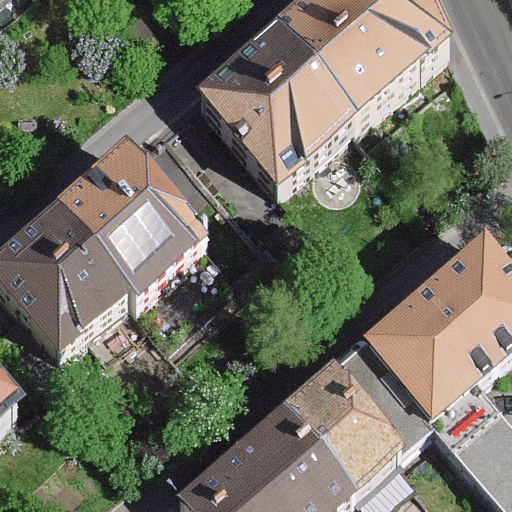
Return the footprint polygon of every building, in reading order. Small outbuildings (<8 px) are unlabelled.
[(0,0),(0,9),(10,0),(0,0)] [(331,0),(279,46),(357,140),(449,62),(422,0),(331,0)] [(357,140),(279,46),(198,113),(277,207),(357,140)] [(209,263),(128,170),(57,230),(131,318),(138,324),(209,263)] [(131,318),(57,230),(0,278),(0,307),(18,330),(60,378),(131,318)] [(511,511),(511,440),(481,405),(511,377),(511,292),(485,261),(339,389),(409,468),(438,443),(499,511),(511,511)] [(60,378),(18,330),(0,344),(0,347),(54,410),(73,393),(60,378)] [(339,389),(284,435),(348,511),(359,511),(409,468),(339,389)] [(0,409),(0,447),(19,432),(0,409)] [(348,511),(284,435),(236,474),(268,511),(348,511)] [(268,511),(236,474),(192,511),(268,511)]
